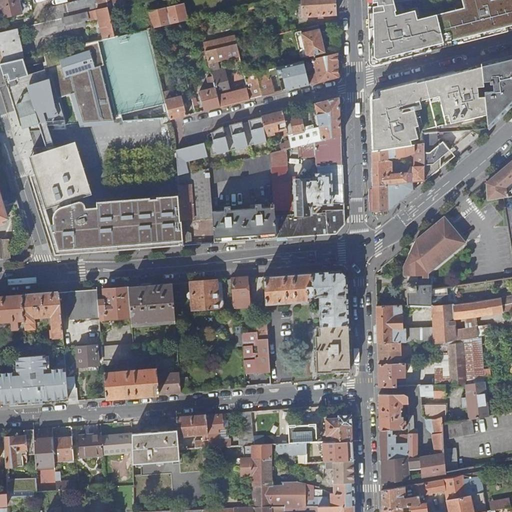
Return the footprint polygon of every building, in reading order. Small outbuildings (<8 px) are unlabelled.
[(0,0),(0,6),(3,18),(23,13),(19,0),(0,0)] [(43,9),(47,22),(100,9),(97,0),(81,0),(79,1),(80,3),(69,5),(69,3),(43,9)] [(108,7),(106,0),(97,0),(100,9),(108,7)] [(336,5),(335,0),(301,0),(302,17),(336,15),(336,5)] [(372,0),(373,6),(370,6),(368,7),(368,13),(369,42),(369,59),(371,58),(375,58),(375,61),(372,62),(373,65),(400,58),(431,50),(430,45),(457,38),(462,37),(463,42),(476,39),(475,34),(480,32),(481,37),(508,31),(507,26),(511,24),(511,0),(461,0),(464,8),(417,19),(415,10),(397,15),(394,3),(413,0),(372,0)] [(188,20),(188,19),(184,3),(149,11),(153,27),(153,28),(188,20)] [(114,37),(114,36),(108,10),(108,7),(100,9),(47,22),(36,24),(24,27),(27,39),(85,25),(84,18),(88,18),(88,20),(98,18),(103,39),(104,40),(114,37)] [(337,29),(336,21),(300,30),(302,36),(303,41),(305,47),(300,48),(299,50),(300,56),(302,57),(306,56),(306,57),(325,52),(321,33),(337,29)] [(0,63),(17,59),(23,58),(16,29),(0,32),(0,48),(1,52),(0,51),(0,63)] [(206,51),(237,44),(235,36),(203,43),(205,52),(206,51)] [(17,59),(0,63),(0,64),(5,82),(20,127),(27,125),(30,124),(30,126),(39,123),(42,122),(43,127),(48,125),(47,122),(51,121),(52,125),(67,125),(60,98),(76,93),(84,124),(102,123),(102,127),(107,127),(107,123),(114,122),(101,65),(104,64),(99,40),(86,43),(43,53),(46,66),(44,67),(44,69),(28,74),(23,58),(17,59)] [(240,56),(237,44),(206,51),(212,76),(214,83),(215,88),(219,107),(233,103),(230,93),(226,76),(221,77),(219,70),(217,61),(240,56)] [(278,74),(282,73),(286,90),(339,77),(338,63),(338,54),(276,68),(278,74)] [(482,64),(481,64),(481,67),(486,115),(487,129),(511,103),(511,56),(493,61),(494,65),(483,67),(482,64)] [(400,58),(373,65),(373,66),(400,59),(400,58)] [(461,75),(461,72),(460,71),(454,73),(453,71),(374,91),(369,98),(369,106),(370,134),(371,144),(373,144),(375,152),(423,145),(422,134),(437,133),(436,128),(486,115),(481,67),(468,70),(469,71),(469,74),(461,75)] [(278,74),(276,68),(244,76),(246,82),(247,88),(250,99),(274,93),(270,76),(277,75),(277,74),(278,74)] [(247,88),(246,82),(236,85),(237,91),(247,88)] [(199,92),(203,111),(219,107),(215,88),(199,92)] [(239,102),(250,99),(247,88),(237,91),(236,91),(239,102)] [(166,101),(170,119),(186,115),(181,96),(168,99),(167,97),(170,96),(169,91),(164,92),(166,101)] [(233,103),(239,102),(236,91),(230,93),(233,103)] [(316,141),(341,135),(340,116),(339,97),(314,104),(319,126),(304,130),(301,117),(290,119),(291,125),(286,126),(288,134),(289,140),(290,147),(291,148),(316,141)] [(308,110),(306,106),(288,110),(289,117),(305,113),(308,110)] [(288,134),(286,126),(283,111),(261,117),(262,122),(265,136),(283,132),(284,135),(288,134)] [(208,141),(211,155),(266,141),(265,136),(262,122),(261,117),(252,119),(252,120),(248,121),(242,123),(242,122),(233,124),(234,125),(229,126),(230,126),(223,128),(223,127),(221,127),(211,132),(213,140),(208,141)] [(39,123),(46,146),(54,146),(48,125),(43,127),(42,122),(39,123)] [(423,182),(440,169),(440,159),(450,151),(442,142),(442,139),(437,139),(437,135),(437,133),(422,134),(423,145),(423,182)] [(342,156),(341,135),(316,141),(316,145),(313,146),(314,151),(316,151),(316,157),(342,156)] [(286,149),(290,147),(289,140),(284,141),(285,143),(280,144),(281,150),(286,149)] [(51,226),(46,228),(55,255),(81,253),(101,252),(183,245),(183,241),(182,224),(181,219),(180,213),(179,195),(178,196),(90,201),(88,195),(92,193),(76,142),(66,145),(54,146),(46,146),(35,148),(38,157),(30,160),(34,174),(51,226)] [(178,176),(192,172),(189,160),(188,158),(191,158),(191,160),(207,156),(204,142),(176,150),(178,176)] [(386,185),(413,183),(423,182),(423,145),(375,152),(371,152),(371,157),(372,187),(386,185)] [(287,167),(286,149),(281,150),(270,152),(272,167),(287,167)] [(440,169),(454,157),(450,151),(440,159),(440,169)] [(272,168),(272,167),(270,152),(269,153),(240,160),(241,175),(272,168)] [(342,165),(342,156),(316,157),(317,166),(342,165)] [(511,159),(484,183),(485,201),(502,198),(504,198),(506,198),(505,189),(511,182),(511,159)] [(210,183),(241,175),(240,160),(218,166),(209,168),(210,183)] [(343,188),(342,165),(317,166),(317,177),(312,177),(312,181),(309,181),(309,180),(295,180),(295,185),(292,185),(292,194),(295,194),(296,202),(293,202),(293,210),(296,210),(296,214),(275,216),(277,239),(336,234),(345,225),(344,210),(323,211),(322,212),(322,213),(311,213),(311,212),(315,212),(320,207),(319,204),(344,203),(343,188)] [(289,181),(287,167),(272,167),(272,168),(273,182),(289,181)] [(193,214),(212,211),(210,183),(209,168),(192,172),(178,176),(179,186),(190,185),(193,214)] [(386,185),(387,210),(413,189),(413,183),(386,185)] [(183,245),(190,245),(189,235),(184,230),(183,219),(193,218),(193,214),(190,185),(179,186),(179,195),(180,213),(181,219),(182,224),(183,241),(183,245)] [(387,210),(386,185),(372,187),(373,211),(387,210)] [(277,239),(275,216),(274,204),(271,204),(271,207),(265,207),(265,204),(255,205),(256,208),(243,209),(246,241),(277,239)] [(214,243),(246,241),(243,209),(231,210),(231,207),(225,207),(225,210),(212,211),(214,243)] [(402,277),(404,277),(406,277),(422,276),(422,279),(426,279),(427,275),(464,243),(443,216),(415,240),(403,268),(402,277)] [(339,271),(263,277),(265,304),(308,301),(307,296),(319,296),(319,309),(314,310),(314,318),(320,317),(320,326),(319,326),(319,336),(315,336),(317,373),(331,372),(331,370),(350,369),(346,282),(346,277),(339,271)] [(422,276),(406,277),(406,283),(407,306),(419,306),(431,307),(432,329),(433,341),(434,344),(438,343),(451,341),(480,336),(488,335),(487,329),(476,330),(476,327),(466,329),(466,330),(455,332),(454,319),(503,313),(502,306),(501,306),(500,299),(455,306),(455,305),(433,307),(432,296),(449,295),(449,288),(442,288),(433,290),(431,290),(431,279),(426,279),(422,279),(422,276)] [(247,278),(231,279),(234,310),(237,309),(237,307),(248,306),(247,297),(248,297),(247,278)] [(218,308),(215,280),(190,282),(191,292),(189,292),(187,293),(188,297),(189,298),(192,298),(193,310),(218,308)] [(128,287),(130,318),(132,344),(133,347),(166,345),(166,334),(171,334),(171,337),(176,336),(171,283),(128,287)] [(98,300),(99,317),(99,320),(130,318),(128,287),(103,289),(104,299),(98,300)] [(97,289),(67,291),(69,319),(99,317),(98,300),(97,289)] [(60,292),(22,295),(24,320),(25,328),(25,329),(34,328),(33,317),(51,315),(53,338),(63,337),(60,292)] [(22,295),(0,296),(0,322),(11,321),(12,329),(19,329),(18,321),(24,320),(22,295)] [(401,306),(375,306),(377,343),(400,343),(406,343),(406,330),(406,329),(402,329),(401,306)] [(432,329),(406,330),(406,343),(433,341),(432,329)] [(244,372),(257,371),(257,373),(270,372),(267,331),(241,333),(244,372)] [(451,341),(438,343),(441,363),(434,363),(435,385),(466,385),(484,383),(480,336),(451,341)] [(26,338),(27,348),(34,348),(34,338),(26,338)] [(400,343),(377,343),(377,365),(401,364),(400,343)] [(98,364),(96,344),(77,346),(78,366),(98,364)] [(133,358),(133,347),(132,344),(102,346),(103,360),(133,358)] [(8,373),(0,373),(0,388),(0,392),(1,404),(11,403),(27,402),(32,401),(39,401),(42,400),(68,398),(66,378),(65,368),(47,369),(46,355),(16,357),(17,372),(8,373)] [(401,364),(377,365),(378,387),(396,387),(396,377),(405,377),(405,369),(411,369),(411,364),(406,364),(401,364)] [(157,375),(156,369),(104,373),(106,399),(158,394),(157,375)] [(179,378),(179,373),(157,375),(158,394),(180,393),(179,378)] [(68,398),(68,402),(78,401),(77,388),(75,388),(74,377),(66,378),(68,398)] [(187,377),(179,378),(180,393),(188,392),(187,377)] [(420,386),(421,396),(433,396),(433,398),(466,398),(461,399),(462,408),(467,407),(469,419),(472,419),(488,416),(484,383),(466,385),(435,385),(420,386)] [(404,395),(378,394),(379,430),(391,429),(392,435),(395,435),(399,435),(399,429),(405,429),(405,421),(402,421),(402,417),(400,417),(400,408),(402,408),(402,404),(408,404),(407,397),(404,395)] [(425,406),(421,406),(421,416),(425,420),(436,420),(441,418),(442,424),(451,423),(450,416),(445,412),(428,412),(428,414),(425,414),(425,406)] [(250,412),(242,413),(244,440),(253,440),(250,412)] [(206,416),(209,448),(227,447),(227,444),(224,444),(224,439),(219,439),(218,429),(223,428),(222,414),(206,416)] [(352,442),(351,415),(338,416),(338,419),(326,420),(326,437),(327,437),(327,439),(330,439),(330,443),(352,442)] [(195,449),(209,448),(206,416),(176,418),(177,431),(178,437),(202,435),(202,441),(195,441),(195,449)] [(391,429),(379,430),(381,485),(411,479),(410,470),(421,469),(421,477),(446,473),(445,466),(457,465),(456,449),(444,450),(444,446),(434,448),(435,455),(417,458),(417,429),(413,427),(413,416),(409,416),(408,417),(408,435),(408,443),(396,443),(395,435),(392,435),(391,429)] [(432,434),(433,441),(443,440),(440,424),(442,424),(441,418),(436,420),(425,420),(426,429),(432,434)] [(472,419),(469,419),(451,423),(442,424),(440,424),(443,440),(475,433),(472,419)] [(24,437),(4,439),(5,464),(5,467),(23,466),(22,455),(34,454),(34,440),(33,430),(24,430),(24,437)] [(132,453),(132,464),(180,460),(179,450),(178,437),(177,431),(132,434),(133,451),(132,451),(132,453)] [(302,433),(302,444),(306,444),(317,443),(316,433),(302,433)] [(103,456),(132,453),(132,451),(133,451),(132,434),(101,437),(103,456)] [(399,435),(395,435),(396,443),(408,443),(408,435),(399,435)] [(79,458),(103,456),(101,437),(101,436),(86,437),(86,436),(78,437),(79,458)] [(72,437),(53,438),(54,460),(73,459),(72,437)] [(34,454),(35,467),(54,466),(54,460),(53,438),(34,440),(34,454)] [(325,463),(353,462),(352,442),(330,443),(317,443),(306,444),(306,455),(317,455),(317,452),(325,452),(325,463)] [(289,444),(276,445),(276,451),(279,455),(289,455),(289,444)] [(302,444),(289,444),(289,455),(289,456),(306,455),(306,444),(302,444)] [(252,476),(252,486),(271,486),(271,445),(254,446),(247,446),(248,451),(251,451),(252,458),(244,458),(244,476),(252,476)] [(334,484),(353,483),(353,462),(325,463),(325,469),(333,469),(333,485),(334,484)] [(445,466),(446,473),(457,471),(457,465),(445,466)] [(55,473),(56,491),(59,491),(75,490),(75,481),(60,482),(60,475),(58,475),(58,473),(55,473)] [(469,511),(463,480),(462,476),(443,479),(446,491),(444,491),(446,500),(448,511),(469,511)] [(486,511),(479,477),(463,480),(469,511),(486,511)] [(446,491),(443,479),(417,484),(419,495),(444,491),(446,491)] [(6,488),(6,494),(6,499),(36,498),(35,492),(36,492),(35,480),(5,480),(6,488)] [(252,486),(253,507),(271,507),(318,507),(354,507),(353,483),(334,484),(333,485),(333,494),(330,494),(330,500),(327,500),(327,498),(318,498),(318,500),(312,500),(312,486),(305,486),(305,485),(297,483),(282,484),(282,487),(271,486),(252,486)] [(419,495),(417,484),(412,485),(414,498),(403,499),(403,496),(405,496),(405,487),(381,491),(382,510),(420,505),(420,504),(419,495)] [(493,511),(510,508),(508,498),(489,501),(490,511),(493,511)] [(426,503),(420,504),(420,505),(382,510),(382,511),(429,511),(433,511),(431,503),(426,504),(426,503)]
